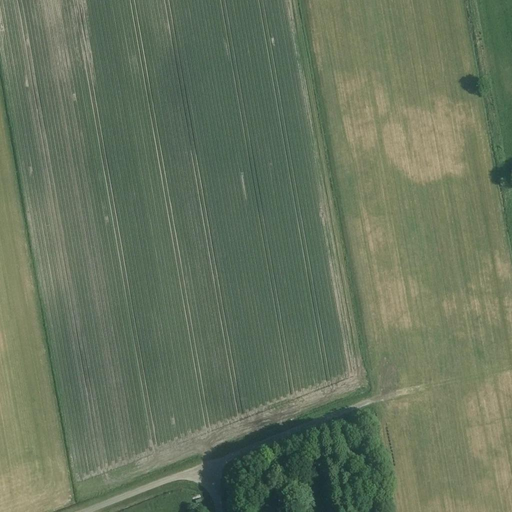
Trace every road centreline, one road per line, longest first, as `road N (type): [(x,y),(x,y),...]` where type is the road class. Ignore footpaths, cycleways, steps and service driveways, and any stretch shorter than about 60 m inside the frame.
road 1 (unclassified): [(205,466),(373,400)]
road 2 (track): [(511,368),(373,400)]
road 3 (unclassified): [(205,466),(85,511)]
